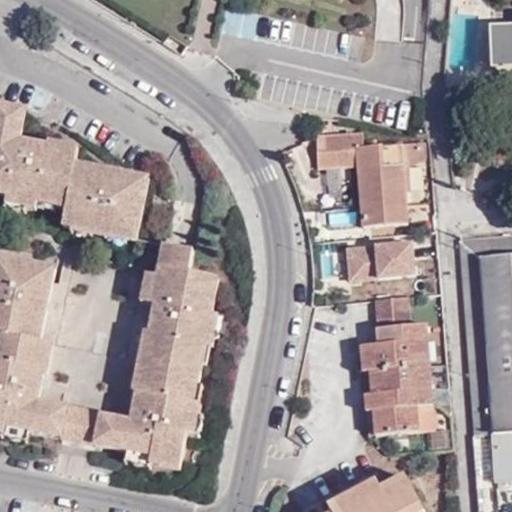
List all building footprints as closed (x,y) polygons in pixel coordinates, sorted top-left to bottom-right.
[(511,28),(494,30),(495,67),(511,65),(511,28)] [(511,65),(495,67),(495,70),(511,74),(511,65)] [(0,105),(0,195),(7,197),(19,199),(26,210),(35,210),(36,209),(38,209),(40,197),(50,200),(56,208),(67,210),(64,227),(73,229),(82,222),(95,225),(121,230),(127,240),(138,242),(150,180),(121,173),(117,193),(103,189),(106,170),(76,164),(79,149),(49,142),(49,146),(46,160),(32,157),(34,144),(20,140),(26,111),(0,105)] [(360,133),(315,136),(317,169),(358,166),(363,227),(409,224),(404,167),(403,143),(361,146),(360,133)] [(422,143),(403,143),(404,167),(424,161),(422,143)] [(49,146),(34,144),(32,157),(46,160),(49,146)] [(121,173),(106,170),(103,189),(117,193),(121,173)] [(19,199),(7,197),(5,209),(25,213),(26,210),(19,199)] [(40,197),(38,209),(56,212),(56,208),(50,200),(40,197)] [(92,238),(93,233),(95,225),(82,222),(73,229),(72,234),(92,238)] [(126,245),(127,240),(121,230),(95,225),(93,233),(108,236),(108,240),(126,245)] [(511,235),(459,239),(474,436),(494,434),(497,481),(511,480),(511,235)] [(348,249),(351,281),(416,275),(413,243),(348,249)] [(165,247),(158,277),(153,304),(156,305),(152,320),(166,323),(163,336),(150,333),(147,333),(134,392),(138,393),(152,397),(149,411),(135,408),(132,421),(101,415),(94,446),(129,453),(151,457),(151,465),(152,465),(181,470),(189,434),(191,423),(200,417),(202,407),(200,407),(188,404),(190,391),(198,386),(203,367),(197,357),(200,345),(211,348),(214,348),(216,338),(210,328),(213,317),(220,280),(190,273),(195,252),(165,247)] [(50,300),(56,270),(0,259),(0,434),(4,435),(6,428),(30,433),(63,440),(69,409),(38,403),(41,387),(28,384),(30,373),(43,374),(48,375),(54,345),(40,343),(47,313),(27,309),(30,295),(50,300)] [(153,304),(158,277),(147,275),(143,302),(153,304)] [(47,313),(50,300),(30,295),(27,309),(47,313)] [(409,297),(375,300),(376,315),(410,313),(409,297)] [(410,313),(376,315),(377,329),(407,327),(411,327),(410,313)] [(224,320),(213,317),(210,328),(216,338),(221,338),(224,320)] [(166,323),(152,320),(150,333),(163,336),(166,323)] [(429,326),(411,327),(407,327),(409,343),(379,345),(368,346),(370,371),(425,368),(424,345),(430,344),(429,326)] [(407,327),(377,329),(379,345),(409,343),(407,327)] [(432,368),(430,344),(424,345),(425,368),(432,368)] [(208,367),(211,348),(200,345),(197,357),(203,367),(208,367)] [(370,371),(368,346),(361,347),(363,372),(370,371)] [(425,368),(370,371),(372,395),(399,393),(400,409),(429,407),(435,408),(434,390),(427,390),(425,368)] [(432,368),(425,368),(427,390),(434,390),(432,368)] [(370,371),(363,372),(365,395),(372,395),(370,371)] [(41,387),(43,374),(30,373),(28,384),(41,387)] [(188,404),(200,407),(204,387),(198,386),(190,391),(188,404)] [(152,397),(138,393),(135,408),(149,411),(152,397)] [(372,395),(365,395),(367,412),(374,412),(376,435),(432,431),(429,407),(400,409),(399,393),(372,395)] [(94,446),(101,415),(69,409),(63,440),(94,446)] [(374,412),(367,412),(369,436),(376,435),(374,412)] [(191,423),(189,434),(200,437),(205,418),(200,417),(191,423)] [(28,444),(30,433),(6,428),(4,435),(3,439),(28,444)] [(151,457),(129,453),(126,464),(151,470),(152,465),(151,465),(151,457)] [(419,511),(422,510),(406,479),(381,492),(376,484),(362,492),(366,500),(351,508),(346,500),(329,509),(330,511),(419,511)] [(362,492),(346,500),(351,508),(366,500),(362,492)]
